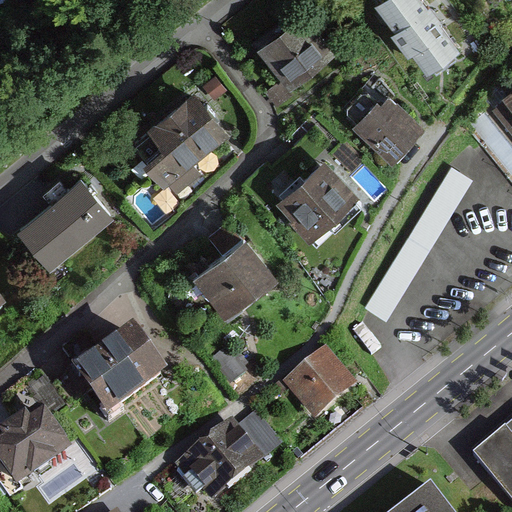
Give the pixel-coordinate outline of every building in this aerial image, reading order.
[(465,35),(439,0),(429,0),(389,29),(418,69),(465,35)] [(302,10),(261,41),(290,78),(331,47),(302,10)] [(511,78),(503,86),(511,97),(511,78)] [(423,120),(390,88),(359,119),(393,151),(423,120)] [(196,90),(127,142),(165,191),(233,139),(196,90)] [(359,195),(327,159),(279,201),(312,237),(359,195)] [(452,161),(365,304),(387,316),(472,175),(452,161)] [(78,181),(17,231),(49,269),(109,220),(78,181)] [(222,257),(194,279),(226,320),(278,278),(232,220),(208,239),(222,257)] [(75,371),(51,388),(66,409),(84,397),(103,424),(162,384),(130,337),(100,357),(87,338),(63,354),(75,371)] [(327,349),(284,383),(314,420),(357,386),(327,349)] [(212,363),(236,382),(246,369),(222,350),(212,363)] [(0,450),(0,452),(0,451),(0,480),(9,494),(27,481),(30,486),(53,470),(50,466),(68,454),(44,420),(26,432),(22,427),(0,442),(0,450)] [(232,484),(261,461),(252,450),(245,441),(230,421),(174,463),(205,504),(211,499),(232,484)] [(511,421),(474,452),(511,498),(511,421)] [(447,511),(430,489),(399,511),(447,511)]
